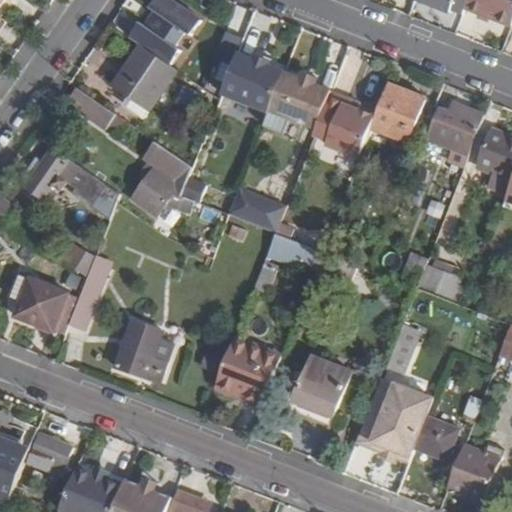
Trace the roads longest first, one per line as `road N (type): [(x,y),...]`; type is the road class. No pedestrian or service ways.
road 1 (residential): [(369,511),(0,369)]
road 2 (residential): [(296,0),(511,83)]
road 3 (tertiary): [(89,0),(0,130)]
